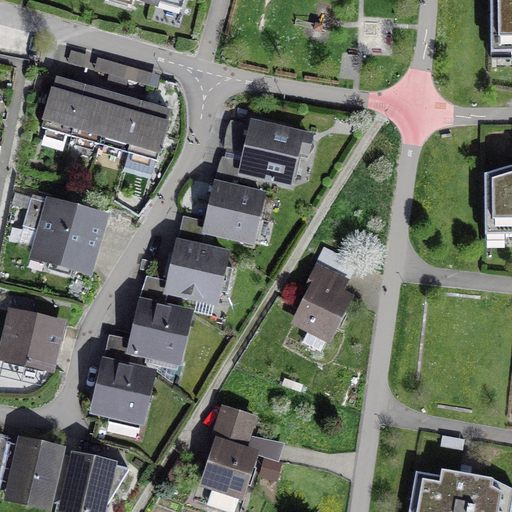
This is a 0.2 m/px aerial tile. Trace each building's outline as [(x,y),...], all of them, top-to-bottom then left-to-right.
[(511,0),(490,0),(492,45),(511,45),(511,55),(511,54),(511,0)] [(72,137),(86,89),(38,76),(34,90),(52,95),(42,128),(72,137)] [(100,145),(114,97),(86,89),(72,137),(100,145)] [(128,153),(141,105),(114,97),(100,145),(128,153)] [(141,105),(128,153),(159,162),(173,115),(141,105)] [(257,176),(288,183),(299,137),(253,126),(240,181),(254,185),(257,176)] [(485,175),(485,227),(505,227),(505,236),(511,236),(511,168),(510,168),(485,175)] [(206,232),(252,243),(263,196),(217,186),(208,223),(206,232)] [(35,256),(88,271),(102,219),(31,199),(23,228),(42,233),(35,256)] [(169,292),(215,302),(217,291),(227,293),(233,269),(223,267),(225,256),(202,250),(206,232),(208,223),(183,217),(177,245),(179,246),(171,282),(169,292)] [(354,265),(327,252),(293,321),(327,338),(346,299),(339,295),(354,265)] [(163,358),(177,362),(188,315),(164,310),(169,292),(171,282),(146,276),(140,304),(142,305),(134,342),(128,364),(136,366),(139,352),(147,354),(145,362),(161,366),(163,358)] [(49,370),(60,324),(13,313),(2,359),(49,370)] [(126,418),(140,421),(151,375),(135,371),(136,366),(128,364),(134,342),(109,336),(103,364),(105,364),(95,410),(110,414),(109,420),(111,423),(124,425),(126,418)] [(252,420),(223,410),(207,458),(214,460),(206,485),(212,487),(206,505),(225,511),(233,511),(253,455),(242,451),(252,420)] [(61,454),(21,445),(9,493),(49,503),(61,454)] [(123,468),(75,458),(64,506),(90,511),(102,511),(105,500),(111,501),(114,487),(119,488),(123,468)] [(511,511),(511,489),(494,481),(461,474),(442,470),(440,478),(417,473),(408,511),(511,511)]
